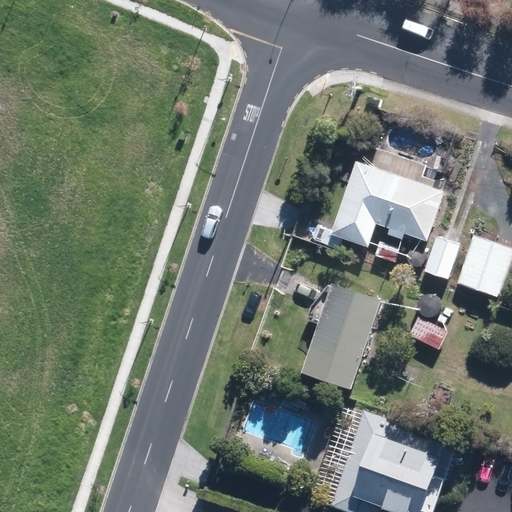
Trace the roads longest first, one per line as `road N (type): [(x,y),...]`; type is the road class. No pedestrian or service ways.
road 1 (residential): [(295,4),(129,511)]
road 2 (tertiary): [(295,4),(511,82)]
